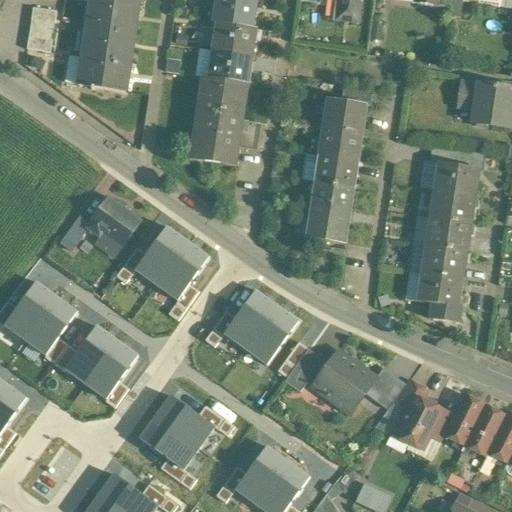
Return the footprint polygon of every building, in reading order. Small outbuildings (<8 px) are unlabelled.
[(139,0),(90,0),(90,4),(138,11),(139,0)] [(257,2),(242,0),(216,0),(213,24),(217,24),(253,30),(257,2)] [(362,0),(339,0),(337,21),(358,24),(361,2),(362,2),(362,0)] [(451,0),(438,0),(439,3),(436,3),(436,7),(450,9),(451,0)] [(138,11),(90,4),(86,31),(134,38),(138,11)] [(57,13),(33,9),(31,23),(55,27),(57,13)] [(55,27),(31,23),(29,37),(53,41),(55,27)] [(253,30),(217,24),(215,36),(220,37),(217,53),(253,58),(257,30),(253,30)] [(134,38),(86,31),(82,59),(130,66),(134,38)] [(53,41),(29,37),(27,51),(51,54),(53,41)] [(217,53),(213,52),(211,64),(216,65),(213,80),(248,86),(253,58),(217,53)] [(130,66),(82,59),(78,87),(126,94),(130,66)] [(213,80),(208,80),(196,162),(236,168),(248,86),(213,80)] [(511,111),(511,90),(478,85),(478,87),(462,85),(458,108),(475,110),(473,124),(476,125),(476,127),(487,129),(487,127),(509,130),(511,111)] [(373,92),(344,88),(342,103),(367,107),(370,108),(373,92)] [(342,103),(328,101),(323,129),(363,135),(367,107),(342,103)] [(363,135),(323,129),(319,157),(359,163),(363,135)] [(484,156),(430,147),(428,163),(442,165),(479,171),(482,171),(484,156)] [(359,163),(319,157),(315,185),(355,190),(359,163)] [(479,171),(442,165),(437,193),(475,198),(479,171)] [(355,190),(315,185),(307,240),(346,246),(355,190)] [(437,193),(435,192),(431,220),(470,226),(475,198),(437,193)] [(142,223),(109,199),(90,225),(86,230),(88,231),(100,239),(103,235),(122,250),(142,223)] [(90,225),(80,217),(65,238),(77,247),(88,231),(86,230),(90,225)] [(470,226),(431,220),(427,248),(466,254),(470,226)] [(136,271),(159,287),(189,244),(168,228),(147,256),(136,271)] [(189,244),(159,287),(179,302),(190,287),(210,259),(189,244)] [(466,254),(427,248),(423,275),(462,282),(466,254)] [(126,286),(136,271),(147,256),(138,250),(117,279),(126,286)] [(462,282),(423,275),(419,303),(435,306),(458,309),(458,308),(462,282)] [(6,328),(26,343),(57,300),(37,285),(18,311),(6,328)] [(199,294),(190,287),(179,302),(169,316),(179,323),(199,294)] [(225,335),(247,352),(277,308),(256,293),(236,320),(225,335)] [(57,300),(26,343),(47,357),(58,341),(77,314),(57,300)] [(6,328),(18,311),(8,304),(0,314),(0,327),(4,330),(6,328)] [(458,309),(435,306),(433,322),(459,326),(461,308),(458,308),(458,309)] [(277,308),(247,352),(268,367),(299,324),(277,308)] [(225,335),(236,320),(226,314),(206,342),(215,349),(225,335)] [(67,371),(88,386),(119,343),(98,328),(78,355),(67,371)] [(55,366),(69,348),(58,341),(47,357),(45,359),(55,366)] [(119,343),(88,386),(108,400),(119,385),(139,357),(119,343)] [(278,373),(288,380),(309,351),(299,344),(278,373)] [(67,371),(78,355),(69,348),(55,366),(65,373),(67,371)] [(288,380),(285,384),(300,394),(307,385),(323,362),(309,351),(288,380)] [(339,353),(330,366),(323,362),(307,385),(351,416),(366,395),(376,380),(339,353)] [(393,405),(407,387),(384,370),(376,380),(366,395),(389,411),(393,405)] [(407,387),(393,405),(405,411),(412,396),(425,402),(430,392),(410,382),(407,387)] [(6,385),(0,392),(0,437),(7,429),(27,400),(6,385)] [(129,392),(119,385),(108,400),(106,403),(115,410),(129,392)] [(464,395),(454,416),(454,417),(444,437),(444,438),(465,448),(486,406),(464,395)] [(425,402),(412,396),(405,411),(391,437),(409,446),(407,450),(431,462),(431,463),(440,445),(441,445),(444,438),(444,437),(454,417),(454,416),(425,402)] [(199,450),(214,429),(199,418),(171,398),(156,419),(199,450)] [(405,411),(393,405),(389,411),(375,429),(391,437),(405,411)] [(506,417),(486,406),(465,448),(486,459),(488,455),(487,455),(507,417),(506,417)] [(206,409),(199,418),(214,429),(228,438),(235,429),(206,409)] [(511,458),(511,415),(508,414),(506,417),(507,417),(487,455),(488,455),(508,465),(508,466),(511,458)] [(183,472),(199,450),(156,419),(140,441),(168,461),(183,472)] [(0,458),(16,435),(7,429),(0,437),(0,458)] [(58,443),(43,463),(61,476),(76,455),(58,443)] [(236,491),(259,507),(289,463),(268,448),(247,476),(236,491)] [(183,472),(168,461),(161,471),(190,491),(197,482),(183,472)] [(289,463),(259,507),(265,511),(286,511),(290,508),(310,479),(289,463)] [(226,504),(236,491),(247,476),(237,469),(216,498),(226,504)] [(118,511),(154,511),(158,508),(142,497),(115,477),(99,498),(118,511)] [(366,483),(357,502),(379,511),(386,511),(394,496),(366,483)] [(142,497),(158,508),(163,511),(175,511),(178,508),(149,487),(142,497)] [(338,511),(327,496),(320,506),(323,511),(338,511)] [(118,511),(99,498),(89,511),(118,511)] [(494,511),(472,501),(465,511),(494,511)]
